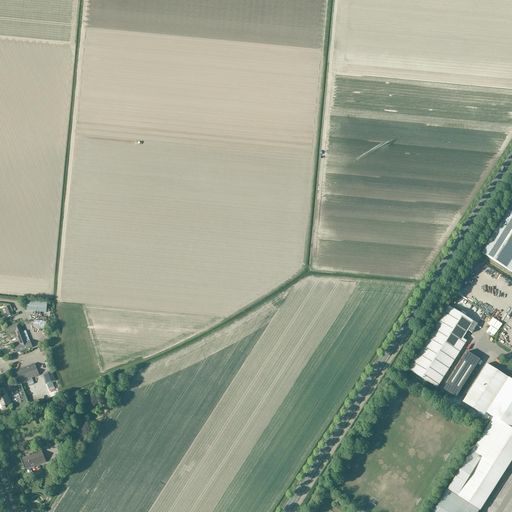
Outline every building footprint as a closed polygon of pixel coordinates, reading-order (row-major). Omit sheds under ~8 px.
[(511,203),(481,252),(511,272),(511,203)] [(27,300),(26,311),(46,313),(47,302),(27,300)] [(9,305),(5,307),(9,317),(13,315),(9,305)] [(462,339),(467,331),(471,333),(477,324),(447,305),(406,369),(436,388),(466,341),(462,339)] [(46,329),(47,321),(34,319),(33,327),(46,329)] [(21,345),(16,347),(18,353),(33,347),(30,341),(27,332),(23,334),(19,323),(8,328),(10,333),(16,331),(21,345)] [(498,331),(495,336),(501,339),(504,334),(498,331)] [(462,362),(444,390),(456,398),(474,369),(480,360),(479,360),(470,354),(468,352),(462,362)] [(13,385),(14,387),(18,385),(21,384),(21,383),(39,375),(35,363),(16,371),(19,378),(16,379),(16,378),(13,379),(15,384),(13,385)] [(508,377),(491,367),(487,364),(462,402),(484,416),(486,412),(508,377)] [(52,371),(44,374),(47,383),(55,380),(52,371)] [(508,377),(486,412),(493,417),(511,429),(511,379),(508,377)] [(14,387),(13,385),(12,383),(10,382),(7,383),(7,385),(7,387),(6,388),(5,387),(0,389),(0,392),(2,397),(0,397),(0,399),(1,403),(0,403),(0,407),(1,409),(2,409),(6,408),(6,406),(12,403),(6,390),(8,389),(8,391),(10,392),(13,391),(14,388),(14,387)] [(511,429),(493,418),(472,451),(505,471),(511,460),(511,429)] [(56,447),(59,454),(67,451),(62,440),(54,443),(55,448),(56,447)] [(30,468),(46,462),(42,451),(23,458),(27,469),(28,469),(28,470),(27,470),(28,473),(29,473),(32,472),(31,469),(30,469),(30,468)] [(447,490),(479,510),(503,472),(504,472),(505,471),(472,451),(447,490)] [(447,490),(432,511),(477,511),(479,510),(447,490)]
